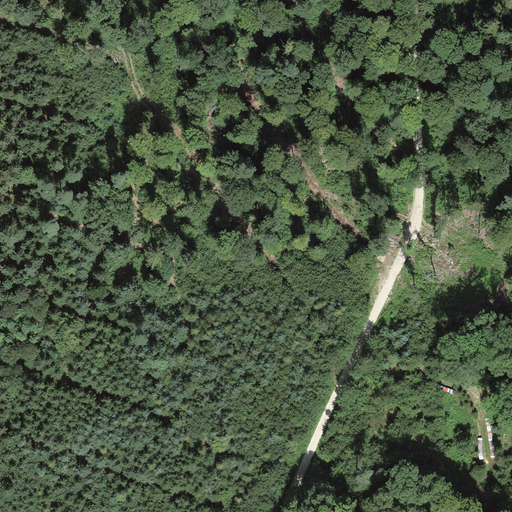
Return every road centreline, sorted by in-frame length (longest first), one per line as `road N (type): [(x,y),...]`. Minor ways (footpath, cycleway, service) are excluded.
road 1 (track): [(286,511),(415,231),(420,155),(410,0)]
road 2 (track): [(226,511),(173,284)]
road 3 (track): [(420,155),(389,139),(263,0)]
road 4 (track): [(415,231),(255,156)]
road 5 (track): [(368,325),(428,375),(511,405)]
